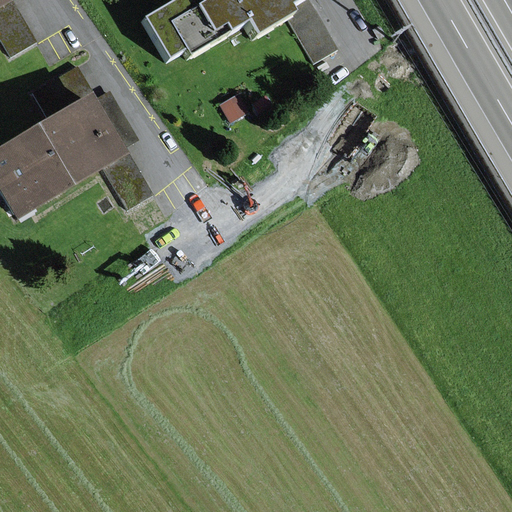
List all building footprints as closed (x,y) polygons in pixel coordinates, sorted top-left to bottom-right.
[(9,0),(3,4),(0,5),(0,35),(14,59),(37,46),(9,0)] [(181,0),(140,23),(165,66),(182,56),(186,62),(243,29),(252,44),(291,22),(285,11),(304,0),(181,0)] [(304,0),(285,11),(291,22),(314,62),(334,51),(304,0)] [(77,63),(33,90),(41,102),(61,89),(66,96),(79,88),(89,82),(77,63)] [(98,97),(89,82),(79,88),(87,102),(122,158),(128,154),(144,144),(110,89),(98,97)] [(237,96),(218,106),(228,125),(247,114),(237,96)] [(87,102),(0,154),(0,202),(13,224),(106,168),(122,158),(87,102)] [(122,158),(106,168),(133,214),(156,200),(128,154),(122,158)]
